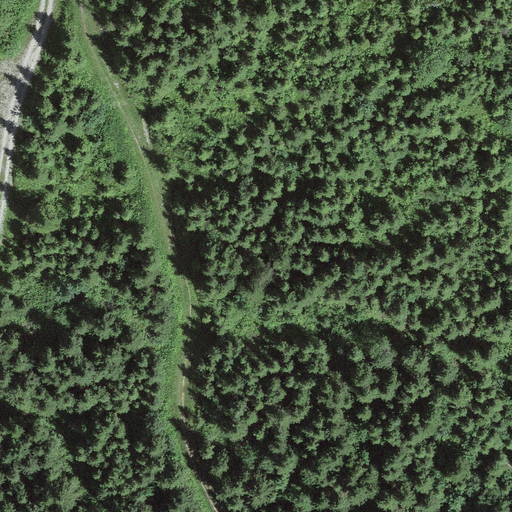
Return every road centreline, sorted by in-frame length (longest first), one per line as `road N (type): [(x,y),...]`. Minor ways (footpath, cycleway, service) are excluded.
road 1 (track): [(85,0),(179,277),(186,316),(177,391),(182,422),(223,511)]
road 2 (track): [(0,169),(15,90),(46,0)]
